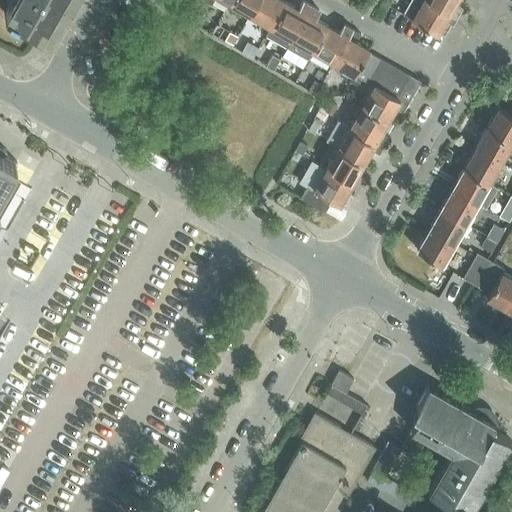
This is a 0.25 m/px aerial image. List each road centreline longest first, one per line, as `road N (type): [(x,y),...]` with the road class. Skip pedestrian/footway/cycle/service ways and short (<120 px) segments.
road 1 (residential): [(345,280),(38,105)]
road 2 (residential): [(345,280),(479,34)]
road 3 (residential): [(215,511),(345,280)]
road 4 (residential): [(511,375),(345,280)]
road 5 (residential): [(38,105),(99,0)]
